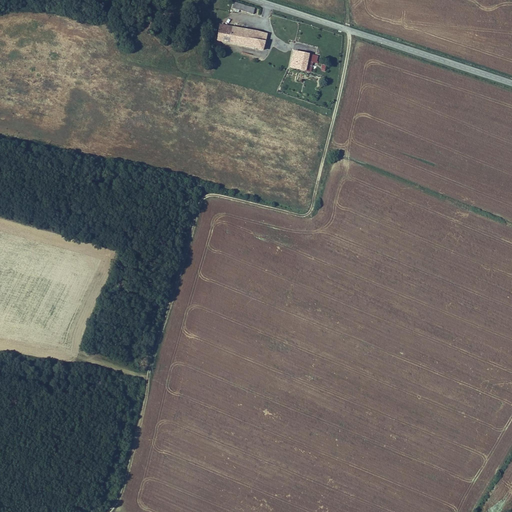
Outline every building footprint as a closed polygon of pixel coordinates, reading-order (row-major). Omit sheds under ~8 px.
[(235,2),(234,8),(248,12),(249,6),(235,2)] [(222,23),(221,31),(245,37),(247,28),(222,23)] [(247,28),(245,37),(266,41),(267,32),(247,28)] [(221,31),(219,39),(243,45),(245,37),(221,31)] [(245,37),(243,45),(264,49),(266,41),(245,37)] [(293,48),(289,65),(304,68),(309,52),(293,48)] [(309,52),(304,68),(310,70),(313,59),(314,53),(309,52)]
